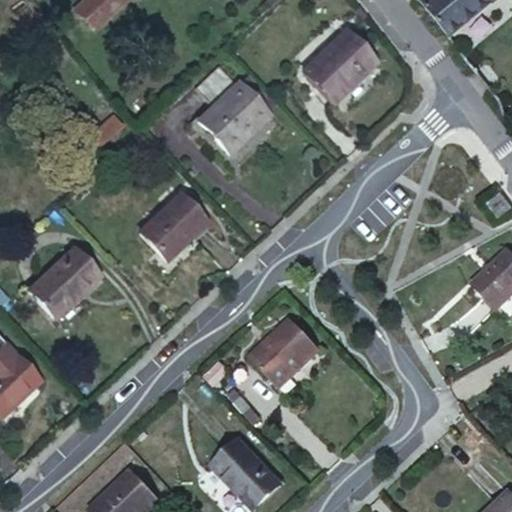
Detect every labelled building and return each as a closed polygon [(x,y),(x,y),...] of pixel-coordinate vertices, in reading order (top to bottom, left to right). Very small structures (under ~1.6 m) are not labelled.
[(82,0),(51,32),(67,51),(105,15),(121,0),(82,0)] [(409,0),(441,41),(492,0),(409,0)] [(341,41),(298,80),(323,109),(367,68),(341,41)] [(232,89),(193,126),(224,159),(262,121),(232,89)] [(106,115),(78,140),(90,154),(118,129),(106,115)] [(501,195),(489,204),(499,217),(511,208),(501,195)] [(172,200),(133,234),(158,262),(196,227),(172,200)] [(65,256),(21,297),(43,320),(73,292),(80,296),(93,284),(65,256)] [(511,269),(500,256),(465,287),(486,311),(511,287),(511,269)] [(283,324),(243,361),(271,390),(311,353),(283,324)] [(0,412),(25,390),(0,362),(0,412)] [(231,446),(207,468),(247,510),(271,488),(231,446)] [(121,476),(81,511),(143,511),(149,507),(121,476)] [(511,511),(499,498),(483,511),(511,511)]
